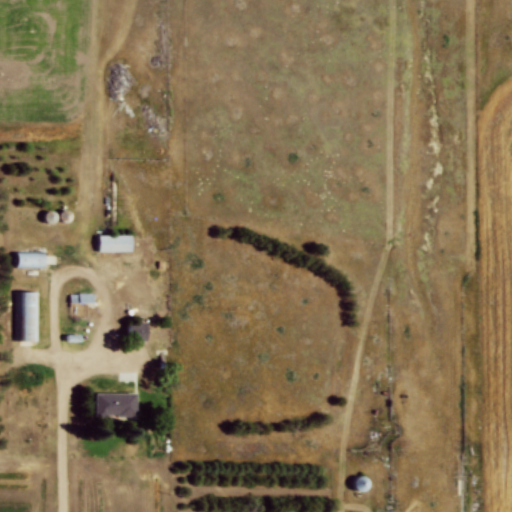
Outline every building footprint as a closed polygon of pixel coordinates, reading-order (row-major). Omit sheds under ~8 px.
[(97,234),(130,233),(131,252),(97,253),(97,234)] [(15,250),(44,250),(44,267),(15,267),(15,250)] [(15,291),(35,290),(36,338),(15,338),(15,291)] [(69,293),(90,292),(91,300),(69,301),(69,293)] [(128,321),(145,321),(145,339),(128,339),(128,321)] [(93,393),(135,391),(136,414),(94,415),(93,393)]
